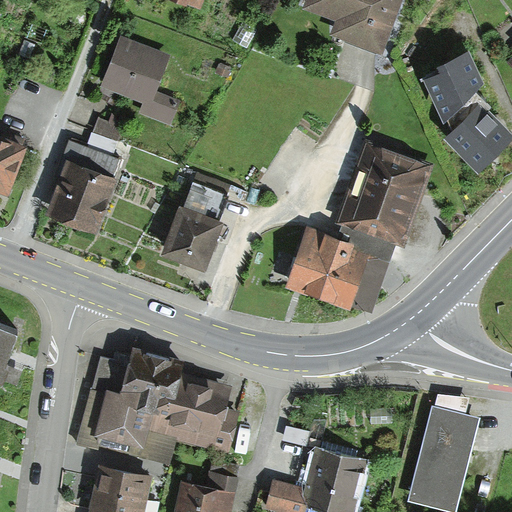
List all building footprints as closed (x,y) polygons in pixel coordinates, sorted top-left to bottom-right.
[(380,48),(398,0),(307,0),(306,4),(341,17),(336,31),(380,48)] [(164,58),(120,42),(104,83),(148,99),(143,112),(168,121),(175,102),(151,93),(164,58)] [(426,70),(444,109),(483,72),(468,42),(440,54),(443,60),(426,70)] [(479,160),(511,127),(480,95),(447,129),(479,160)] [(0,189),(7,191),(24,144),(0,135),(0,189)] [(367,144),(342,220),(402,240),(427,164),(367,144)] [(79,145),(52,215),(92,231),(120,161),(79,145)] [(165,254),(204,269),(222,220),(217,218),(226,195),(193,182),(165,254)] [(362,308),(385,240),(312,215),(289,283),(362,308)] [(0,382),(18,332),(0,325),(0,382)] [(135,367),(100,358),(81,433),(168,455),(173,435),(225,448),(235,408),(210,402),(214,385),(171,375),(174,364),(138,355),(135,367)] [(431,404),(407,500),(454,511),(478,416),(463,413),(466,396),(438,394),(437,406),(431,404)] [(348,511),(360,461),(315,450),(306,488),(275,481),(269,506),(296,511),(300,511),(303,501),(348,511)] [(135,511),(146,477),(102,465),(89,511),(135,511)] [(177,511),(219,511),(224,495),(185,484),(177,511)]
